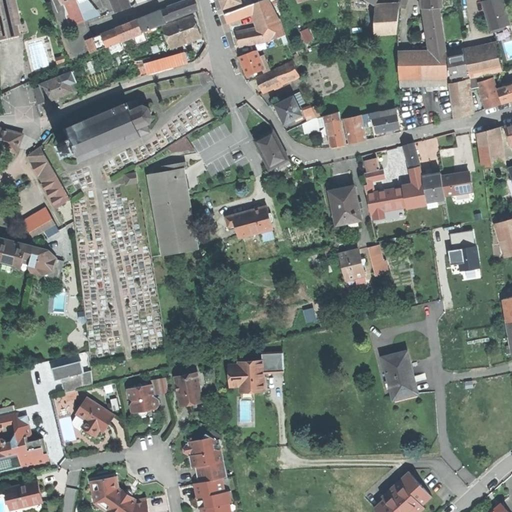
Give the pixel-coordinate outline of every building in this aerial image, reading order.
[(9,36),(19,34),(15,15),(19,15),(15,0),(0,0),(0,37),(0,38),(9,36)] [(86,0),(80,3),(87,20),(103,14),(90,0),(86,0)] [(111,0),(117,12),(124,9),(132,6),(129,0),(111,0)] [(190,0),(182,3),(170,7),(174,19),(199,9),(196,0),(190,0)] [(255,12),(261,27),(265,26),(268,25),(281,19),(271,0),(261,0),(252,4),(255,12)] [(491,23),(493,29),(497,28),(504,25),(511,23),(503,0),(485,0),(484,0),(491,23)] [(229,22),(255,12),(252,4),(226,14),(229,22)] [(393,7),(376,7),(376,10),(376,26),(375,34),(398,33),(398,26),(400,6),(393,7)] [(170,7),(163,10),(168,21),(174,19),(170,7)] [(447,50),(441,7),(428,7),(435,51),(447,50)] [(151,15),(140,19),(144,32),(168,22),(168,21),(163,10),(151,15)] [(364,26),(376,26),(376,10),(364,10),(364,26)] [(166,26),(174,46),(202,35),(198,25),(194,15),(166,26)] [(128,24),(118,28),(123,40),(144,32),(140,19),(128,24)] [(286,34),(281,19),(268,25),(273,37),(273,39),(286,34)] [(498,30),(497,28),(493,29),(491,23),(489,24),(491,32),(498,30)] [(268,40),(265,26),(261,27),(237,31),(239,39),(240,45),(268,40)] [(94,37),(99,49),(123,40),(118,28),(107,32),(94,37)] [(312,38),(307,28),(301,31),(306,41),(312,38)] [(92,52),(99,49),(94,37),(87,40),(92,52)] [(502,71),(504,70),(499,45),(466,52),(471,72),(472,78),(477,77),(487,74),(502,71)] [(245,65),(248,74),(264,68),(259,56),(257,49),(241,55),(245,65)] [(448,50),(447,50),(435,51),(400,51),(401,78),(448,77),(448,50)] [(452,76),(471,72),(466,52),(449,55),(452,76)] [(266,53),(259,56),(264,68),(266,72),(272,69),(266,53)] [(56,56),(58,62),(66,60),(65,54),(56,56)] [(146,65),(149,74),(188,63),(186,54),(146,65)] [(294,61),(285,65),(292,79),(301,75),(294,61)] [(262,85),(265,92),(292,79),(285,65),(258,77),(262,85)] [(508,69),(504,70),(502,71),(500,79),(510,77),(508,69)] [(49,100),(49,101),(62,96),(76,90),(73,83),(71,84),(67,75),(42,85),(43,86),(49,100)] [(467,86),(479,83),(478,82),(477,77),(472,78),(466,79),(467,86)] [(495,105),(503,103),(494,77),(489,79),(478,82),(479,83),(487,108),(495,105)] [(471,113),(467,86),(466,79),(450,82),(455,117),(471,113)] [(511,84),(499,88),(504,103),(511,99),(511,84)] [(39,104),(49,100),(43,86),(35,89),(39,104)] [(286,123),(304,115),(294,96),(277,104),(282,115),(286,123)] [(141,106),(137,99),(70,127),(69,127),(67,128),(68,130),(69,131),(71,137),(59,143),(65,157),(77,152),(80,158),(80,159),(81,161),(84,160),(84,159),(151,131),(148,124),(152,122),(154,117),(150,107),(144,105),(141,106)] [(308,119),(320,115),(316,105),(304,109),(308,119)] [(326,115),(327,122),(342,118),(340,110),(326,115)] [(389,129),(401,127),(398,112),(374,117),(377,132),(389,129)] [(360,141),(367,139),(363,120),(361,114),(346,118),(352,143),(360,141)] [(200,127),(208,143),(233,130),(225,115),(200,127)] [(306,133),(320,130),(317,117),(314,118),(304,123),(306,133)] [(339,145),(348,144),(342,118),(327,122),(332,146),(339,145)] [(477,131),(479,146),(499,140),(497,127),(477,131)] [(0,148),(17,153),(23,134),(0,128),(0,148)] [(255,140),(271,170),(278,166),(290,159),(275,129),(263,135),(255,140)] [(456,130),(425,139),(428,148),(448,142),(449,144),(459,141),(456,130)] [(188,138),(195,150),(206,144),(199,131),(188,138)] [(417,141),(419,151),(428,148),(425,139),(417,141)] [(479,146),(483,168),(504,165),(499,140),(479,146)] [(404,145),(411,169),(422,166),(415,142),(404,145)] [(27,154),(42,181),(55,173),(41,148),(27,154)] [(292,163),(290,159),(278,166),(280,169),(292,163)] [(163,165),(164,171),(185,167),(187,167),(186,161),(163,165)] [(413,179),(415,185),(425,183),(424,175),(422,166),(411,169),(414,178),(413,179)] [(163,255),(199,248),(185,167),(164,171),(149,174),(163,255)] [(368,181),(385,177),(383,169),(366,173),(368,181)] [(127,184),(139,181),(137,171),(126,173),(127,184)] [(424,175),(425,183),(428,200),(436,199),(447,197),(442,172),(433,174),(424,175)] [(444,176),(447,195),(474,191),(471,172),(457,174),(444,176)] [(39,182),(54,208),(70,198),(55,173),(42,181),(39,182)] [(408,208),(429,204),(428,200),(425,183),(415,185),(409,186),(404,187),(408,208)] [(357,219),(363,218),(356,185),(343,187),(331,190),(333,202),(335,202),(339,222),(338,222),(338,223),(350,221),(357,219)] [(387,211),(408,208),(404,187),(392,189),(383,190),(385,200),(387,211)] [(383,212),(387,211),(385,200),(374,202),(370,203),(372,214),(383,212)] [(429,207),(429,204),(408,208),(411,226),(432,222),(429,207)] [(273,229),(274,228),(268,205),(260,207),(254,208),(255,209),(246,211),(234,214),(235,215),(228,217),(230,225),(237,224),(240,237),(263,231),(273,229)] [(23,220),(30,230),(52,217),(45,207),(23,220)] [(384,222),(383,212),(372,214),(374,223),(384,222)] [(55,222),(52,217),(30,230),(33,236),(55,222)] [(511,271),(511,217),(496,223),(510,272),(511,271)] [(375,227),(377,239),(405,233),(402,220),(375,227)] [(275,237),(273,229),(263,231),(265,239),(275,237)] [(448,249),(450,263),(459,262),(460,271),(481,268),(476,230),(451,233),(453,249),(448,249)] [(28,244),(1,238),(0,243),(0,265),(1,265),(5,265),(15,267),(16,271),(20,272),(23,270),(24,262),(32,264),(31,268),(33,274),(43,276),(53,271),(56,259),(49,250),(35,246),(32,242),(28,244)] [(369,247),(373,264),(384,262),(380,245),(369,247)] [(340,254),(346,278),(354,277),(357,276),(364,274),(365,274),(359,250),(349,252),(340,254)] [(511,296),(503,298),(511,348),(511,296)] [(408,351),(384,358),(394,399),(418,393),(415,382),(414,382),(411,372),(409,363),(410,362),(408,351)] [(230,365),(231,376),(243,376),(244,385),(254,385),(254,391),(265,390),(264,372),(273,371),(285,371),(284,352),(263,353),(264,361),(243,362),(243,364),(230,365)] [(61,379),(65,392),(94,385),(92,370),(84,372),(81,360),(52,367),(55,380),(61,379)] [(176,378),(181,406),(189,404),(194,403),(194,399),(203,398),(198,374),(176,378)] [(241,386),(244,385),(243,376),(231,376),(232,386),(241,386)] [(131,404),(133,414),(146,412),(158,409),(161,404),(160,400),(155,397),(155,395),(169,393),(170,392),(168,378),(152,381),(152,385),(144,386),(140,383),(138,387),(128,389),(130,399),(133,401),(131,404)] [(115,416),(89,399),(79,415),(89,421),(84,428),(97,436),(101,429),(105,432),(110,424),(115,416)] [(0,473),(50,461),(48,453),(45,438),(30,442),(28,436),(32,435),(28,418),(20,413),(16,414),(14,417),(0,420),(0,473)] [(82,431),(84,428),(89,421),(79,415),(75,421),(76,427),(82,431)] [(199,481),(199,483),(225,478),(226,477),(228,477),(228,476),(225,476),(220,451),(214,447),(218,441),(221,441),(221,439),(217,440),(207,433),(202,441),(201,441),(201,440),(189,442),(189,444),(187,444),(184,448),(185,453),(188,455),(190,455),(193,455),(195,467),(200,466),(202,480),(199,481)] [(221,441),(218,441),(214,447),(220,451),(225,476),(228,476),(221,441)] [(117,477),(93,482),(97,503),(108,511),(149,511),(147,500),(134,502),(134,500),(135,498),(133,497),(132,497),(132,496),(133,494),(134,492),(132,491),(130,489),(128,490),(126,492),(123,489),(122,490),(120,491),(117,477)] [(409,511),(411,509),(414,507),(418,511),(419,511),(417,509),(423,505),(426,508),(427,507),(421,501),(430,494),(433,497),(434,497),(422,484),(419,486),(411,477),(398,489),(394,485),(389,490),(391,493),(385,499),(388,502),(379,511),(409,511)] [(199,483),(194,484),(194,485),(195,485),(198,498),(195,498),(195,500),(204,498),(205,502),(206,507),(197,509),(197,510),(201,509),(201,511),(231,511),(230,504),(233,504),(233,503),(229,503),(227,494),(231,493),(231,492),(224,493),(221,480),(225,479),(225,478),(199,483)] [(9,489),(14,510),(43,503),(41,494),(38,482),(9,489)]
